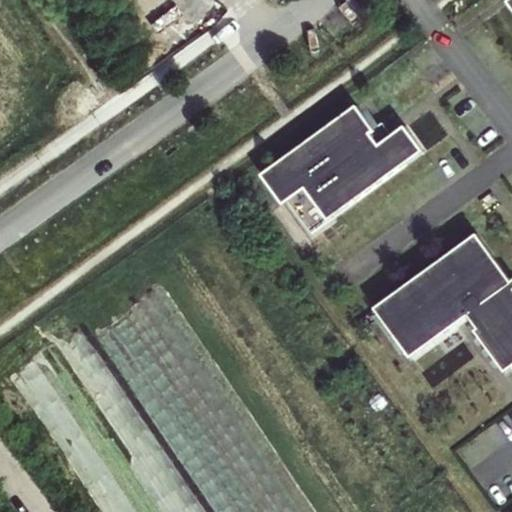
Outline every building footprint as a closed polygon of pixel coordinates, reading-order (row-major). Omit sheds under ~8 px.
[(357,107),(267,173),(285,198),(302,185),(312,178),(320,190),(315,193),(333,219),(423,153),(405,128),(393,137),(379,147),(370,136),(375,132),(374,131),(357,107)] [(383,124),(374,131),(375,132),(370,136),(379,147),(393,137),(383,124)] [(285,198),(267,173),(262,177),(280,201),(285,198)] [(312,178),(302,185),(329,222),(333,219),(315,193),(320,190),(312,178)] [(477,236),(375,310),(411,359),(469,317),(478,330),(475,332),(505,374),(511,368),(511,282),(511,283),(477,236)]
